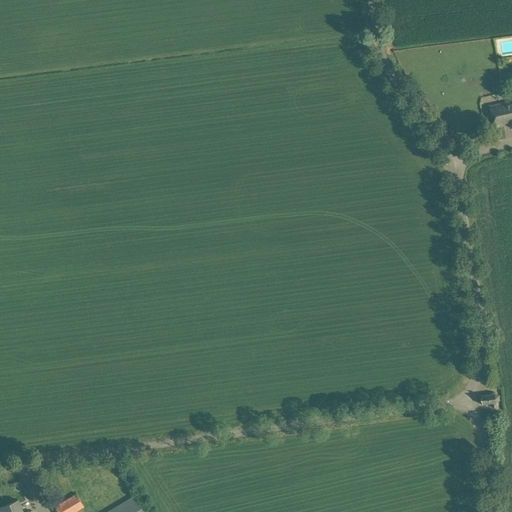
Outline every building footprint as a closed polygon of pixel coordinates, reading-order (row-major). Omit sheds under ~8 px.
[(511,100),(500,103),(490,105),(495,127),(505,125),(504,123),(510,122),(511,124),(511,123),(511,100)] [(491,393),(491,394),(481,395),(482,405),(492,404),(493,408),(497,408),(496,403),(499,401),(500,401),(499,396),(496,393),(495,392),(491,393)] [(54,507),(57,511),(74,511),(84,507),(76,494),(54,507)] [(143,511),(135,496),(108,511),(143,511)] [(0,506),(0,509),(1,511),(31,511),(27,511),(22,511),(18,500),(0,506)]
